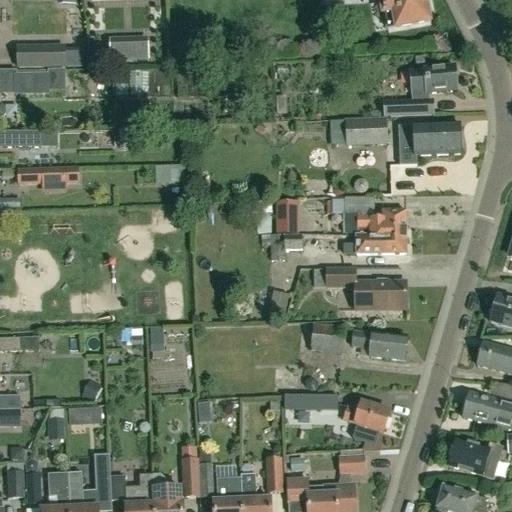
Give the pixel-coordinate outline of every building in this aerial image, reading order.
[(380,0),(380,1),(383,14),(382,14),(386,31),(396,29),(427,23),(427,18),(430,15),(428,7),(424,6),(423,1),(422,0),(380,0)] [(110,61),(149,60),(148,38),(109,39),(110,61)] [(71,46),(71,60),(92,59),(91,45),(71,46)] [(16,71),(65,69),(64,47),(16,48),(16,71)] [(204,99),(202,65),(190,66),(190,68),(175,68),(175,81),(187,80),(188,100),(204,99)] [(424,72),(410,73),(412,95),(411,95),(411,101),(383,102),(383,119),(433,118),(433,102),(428,102),(428,95),(456,92),(453,67),(424,69),(424,72)] [(49,97),(49,94),(65,93),(65,72),(47,72),(47,75),(12,76),(13,98),(49,97)] [(386,120),(344,122),(345,123),(329,124),(330,147),(345,146),(345,148),(387,146),(386,120)] [(399,167),(416,167),(416,157),(459,156),(458,126),(414,127),(414,128),(403,128),(404,142),(398,142),(399,167)] [(125,144),(147,143),(146,130),(124,131),(125,144)] [(159,139),(170,138),(170,130),(159,131),(159,139)] [(41,134),(3,134),(3,150),(41,150),(41,134)] [(188,176),(187,158),(157,160),(158,177),(188,176)] [(19,187),(56,186),(55,171),(46,172),(45,165),(18,166),(19,187)] [(7,202),(27,201),(26,189),(6,191),(7,202)] [(388,229),(405,229),(405,213),(382,213),(382,217),(373,217),(373,200),(343,200),(344,216),(345,216),(345,232),(358,232),(358,231),(371,231),(370,237),(370,241),(384,241),(384,235),(388,235),(388,229)] [(275,203),(276,237),(299,236),(298,202),(275,203)] [(271,204),(243,205),(244,217),(256,216),(257,236),(270,236),(270,216),(271,216),(271,204)] [(370,241),(370,237),(355,237),(355,246),(344,246),(344,256),(355,256),(405,256),(405,229),(388,229),(388,235),(384,235),(384,241),(370,241)] [(270,238),(271,263),(284,262),(283,252),(302,252),(302,236),(270,238)] [(355,271),(326,271),(326,272),(313,272),(313,291),(326,291),(355,291),(355,313),(406,312),(406,284),(355,285),(355,271)] [(511,301),(497,297),(493,312),(490,313),(488,318),(490,321),(490,324),(511,330),(511,301)] [(343,328),(312,325),(310,354),(341,356),(343,328)] [(404,363),(406,338),(373,334),(373,336),(353,334),(352,348),(371,351),(370,359),(404,363)] [(38,340),(0,340),(0,354),(39,353),(38,340)] [(162,353),(162,340),(150,340),(150,354),(162,353)] [(511,377),(511,373),(511,353),(484,345),(481,354),(477,354),(475,361),(478,364),(477,368),(511,377)] [(305,381),(307,367),(295,366),(293,380),(305,381)] [(313,381),(309,381),(306,384),(306,388),(310,392),(314,392),(317,390),(317,386),(313,381)] [(88,385),(82,396),(93,402),(99,391),(88,385)] [(495,427),(508,431),(511,415),(511,407),(502,405),(502,404),(470,395),(463,420),(495,429),(495,427)] [(0,398),(0,411),(9,412),(20,412),(20,398),(0,398)] [(336,413),(336,399),(288,399),(288,413),(336,413)] [(46,403),(46,411),(60,410),(60,402),(46,403)] [(270,416),(279,416),(279,403),(270,403),(270,416)] [(355,426),(357,426),(352,440),(374,447),(378,433),(383,435),(390,414),(362,405),(359,413),(347,409),(343,421),(355,425),(355,426)] [(9,412),(0,411),(0,428),(9,429),(9,412)] [(92,412),(93,426),(102,426),(102,412),(92,412)] [(64,422),(47,422),(48,442),(65,442),(64,422)] [(496,470),(501,451),(490,447),(488,452),(456,443),(452,455),(449,457),(448,463),(449,466),(448,469),(483,478),(486,467),(496,470)] [(12,463),(24,463),(24,451),(12,451),(12,463)] [(339,453),(339,459),(337,459),(338,476),(365,475),(364,457),(362,457),(362,452),(339,453)] [(110,492),(109,457),(94,457),(96,492),(110,492)] [(213,499),(211,466),(208,467),(208,459),(199,460),(201,500),(213,499)] [(266,462),(268,495),(282,495),(281,461),(266,462)] [(198,462),(181,463),(183,500),(200,499),(198,462)] [(6,474),(7,501),(25,501),(24,474),(6,474)] [(70,511),(97,511),(97,509),(83,509),(81,475),(68,476),(70,511)] [(70,511),(68,476),(47,477),(48,499),(56,499),(57,511),(41,511),(70,511)] [(41,505),(40,477),(26,478),(27,506),(41,505)] [(154,511),(153,477),(140,477),(140,490),(125,490),(125,479),(110,479),(111,503),(126,503),(126,511),(154,511)] [(160,477),(153,477),(154,511),(182,511),(182,505),(182,486),(167,486),(167,483),(160,477)] [(241,511),(241,477),(240,477),(240,480),(225,480),(226,503),(213,503),(213,511),(241,511)] [(255,477),(241,477),(241,511),(271,511),(270,501),(256,501),(256,493),(257,491),(255,489),(255,477)] [(355,511),(354,487),(350,488),(338,488),(308,489),(308,482),(287,482),(287,511),(355,511)] [(472,511),(473,511),(476,511),(484,511),(487,501),(477,499),(476,497),(443,488),(439,501),(436,502),(435,508),(437,511),(436,511),(472,511)]
